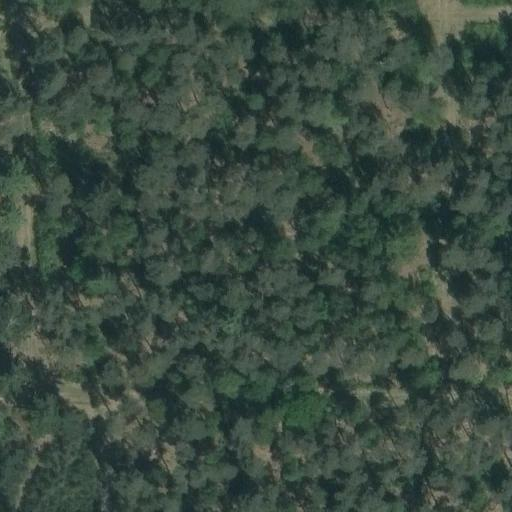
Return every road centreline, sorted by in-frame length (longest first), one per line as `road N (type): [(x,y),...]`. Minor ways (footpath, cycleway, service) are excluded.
road 1 (track): [(0,414),(511,406)]
road 2 (track): [(511,6),(51,0)]
road 3 (track): [(4,0),(15,414)]
road 4 (track): [(447,407),(440,0)]
